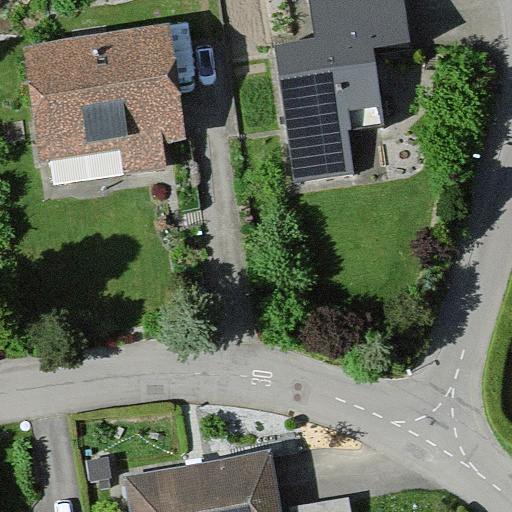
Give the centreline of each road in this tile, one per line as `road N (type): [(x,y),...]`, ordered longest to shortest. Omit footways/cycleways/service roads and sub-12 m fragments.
road 1 (residential): [(436,443),(288,384),(170,371),(0,393)]
road 2 (unclassified): [(436,443),(511,174)]
